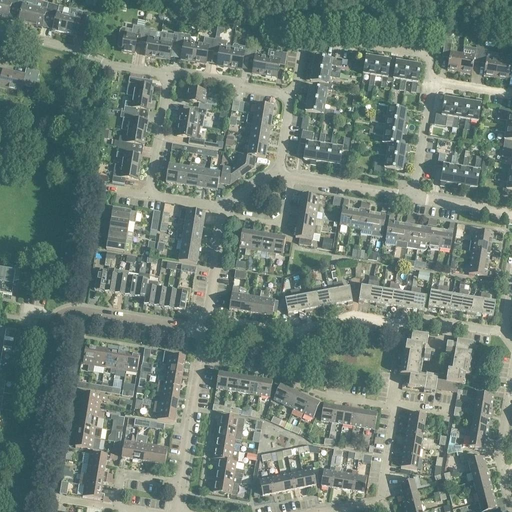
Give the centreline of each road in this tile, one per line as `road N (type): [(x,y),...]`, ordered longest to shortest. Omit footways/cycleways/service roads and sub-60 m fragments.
road 1 (residential): [(207,316),(289,330),(354,315),(505,331)]
road 2 (residential): [(30,442),(49,332),(62,311),(205,333)]
road 3 (residential): [(290,94),(304,42),(313,38),(421,54),(431,81)]
road 4 (residential): [(200,361),(390,407)]
road 5 (residential): [(168,77),(0,33)]
road 6 (residential): [(413,196),(291,175)]
road 7 (residential): [(168,77),(290,94)]
road 8 (residential): [(149,197),(168,77)]
